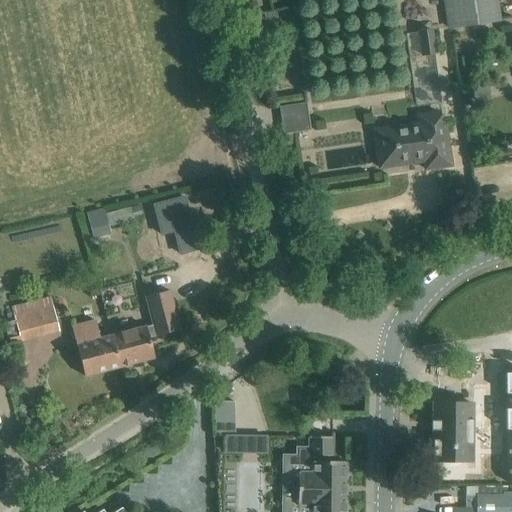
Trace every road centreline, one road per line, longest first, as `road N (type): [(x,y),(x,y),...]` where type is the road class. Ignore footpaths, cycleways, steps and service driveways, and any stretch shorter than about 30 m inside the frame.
road 1 (unclassified): [(0,508),(237,351),(284,308)]
road 2 (unclassified): [(284,308),(223,0)]
road 3 (tertiary): [(392,349),(431,288),(466,264),(511,249)]
road 4 (tertiary): [(387,511),(392,349)]
